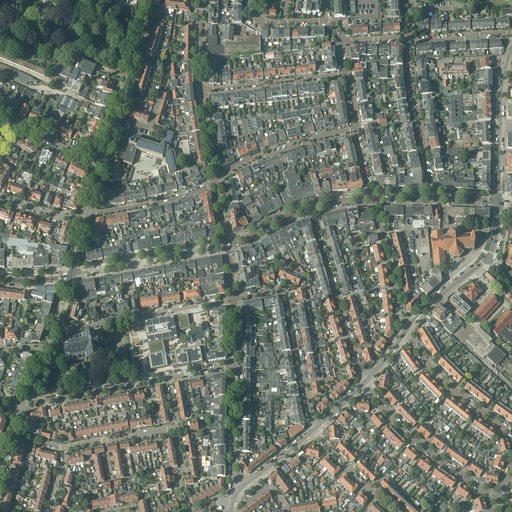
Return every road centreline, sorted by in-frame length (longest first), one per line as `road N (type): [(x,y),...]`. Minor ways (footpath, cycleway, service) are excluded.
road 1 (residential): [(234,299),(285,296),(314,430)]
road 2 (residential): [(365,382),(310,208)]
road 3 (residential): [(234,299),(55,329)]
road 4 (residential): [(499,498),(418,444),(365,382)]
road 5 (tertiary): [(101,164),(152,0)]
road 6 (residential): [(408,38),(410,96),(431,198)]
road 7 (tertiary): [(227,244),(70,275)]
road 8 (residential): [(215,176),(256,155),(356,129)]
road 9 (residential): [(511,432),(439,376),(406,330)]
road 10 (residential): [(347,74),(201,90)]
road 11 (residential): [(25,404),(167,378)]
road 12 (residential): [(406,330),(370,197)]
road 13 (residential): [(86,214),(216,182)]
road 14 (residential): [(510,384),(458,338),(468,326),(439,296)]
road 15 (residential): [(234,365),(239,489)]
road 16 (residential): [(399,511),(348,472),(314,430)]
